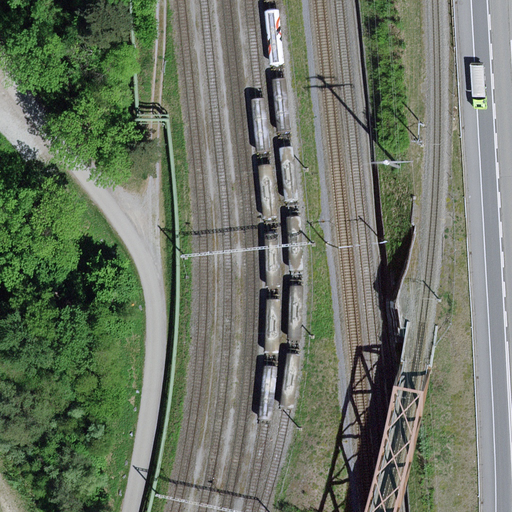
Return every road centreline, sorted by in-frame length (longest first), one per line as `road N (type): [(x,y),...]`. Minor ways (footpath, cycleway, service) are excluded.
road 1 (track): [(156,303),(129,228),(0,62)]
road 2 (unclassified): [(127,511),(149,409),(156,303)]
